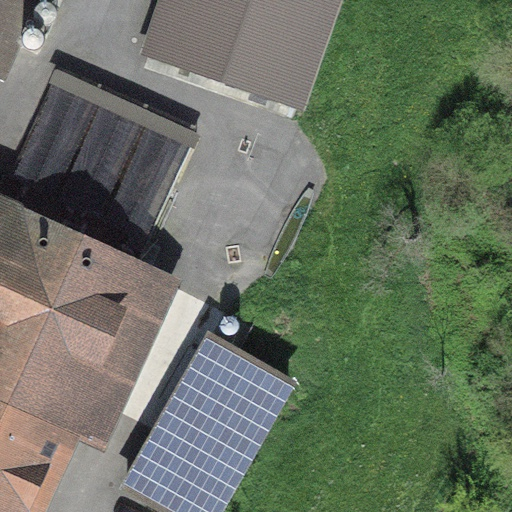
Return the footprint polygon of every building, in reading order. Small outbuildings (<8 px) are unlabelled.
[(0,0),(0,78),(0,79),(4,81),(41,0),(0,0)] [(158,0),(140,55),(303,110),(341,0),(158,0)] [(57,71),(1,197),(142,260),(198,134),(57,71)] [(0,511),(45,511),(77,441),(104,453),(183,279),(142,260),(1,197),(0,196),(0,511)] [(219,511),(296,381),(210,332),(119,489),(159,511),(219,511)]
